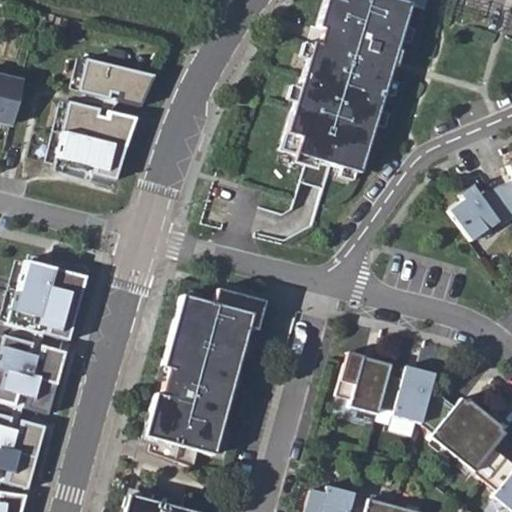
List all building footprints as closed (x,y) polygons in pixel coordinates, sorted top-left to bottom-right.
[(293,102),(278,151),(305,160),(329,166),(338,169),(352,173),(357,175),(371,127),(376,113),(381,95),(385,82),(389,68),(385,67),(389,51),(394,52),(397,42),(401,28),(408,5),(393,0),(341,0),(340,2),(333,0),(323,0),(315,29),(322,31),(317,45),(311,43),(310,47),(306,60),(297,89),(293,102)] [(401,28),(397,42),(405,44),(410,31),(401,28)] [(306,60),(310,47),(302,44),(298,58),(306,60)] [(394,52),(389,51),(385,67),(389,68),(393,69),(397,54),(394,52)] [(75,92),(83,61),(75,59),(67,90),(75,92)] [(151,77),(83,60),(83,61),(75,92),(75,93),(109,102),(111,94),(118,96),(116,103),(141,109),(151,77)] [(19,82),(0,77),(0,123),(8,126),(19,82)] [(394,85),(385,82),(381,95),(390,98),(394,85)] [(293,102),(297,89),(289,87),(285,100),(293,102)] [(50,164),(65,104),(57,102),(42,162),(50,164)] [(96,110),(65,102),(65,104),(50,164),(50,166),(82,174),(83,167),(90,169),(88,175),(113,181),(123,149),(134,119),(104,112),(102,117),(96,115),(96,110)] [(384,116),(376,113),(371,127),(380,129),(384,116)] [(511,181),(493,188),(510,218),(511,217),(511,163),(505,167),(511,181)] [(352,173),(338,169),(336,177),(349,181),(352,173)] [(461,201),(446,212),(468,242),(495,222),(498,227),(510,218),(493,188),(479,199),(470,186),(457,196),(461,201)] [(0,321),(4,323),(20,263),(12,261),(0,304),(0,321)] [(83,277),(21,262),(20,263),(4,323),(3,325),(34,333),(36,325),(44,327),(42,335),(66,340),(75,309),(83,277)] [(152,394),(140,438),(149,440),(145,453),(191,469),(196,452),(212,457),(228,393),(231,380),(239,355),(242,341),(245,329),(253,332),(261,302),(213,290),(209,304),(196,301),(183,298),(178,296),(159,368),(165,370),(161,382),(157,396),(152,394)] [(185,292),(183,298),(196,301),(198,295),(185,292)] [(30,344),(0,336),(0,403),(12,407),(16,395),(24,397),(21,409),(45,415),(63,352),(38,346),(35,358),(27,355),(30,344)] [(248,343),(242,341),(239,355),(244,356),(248,343)] [(361,357),(345,353),(333,396),(348,400),(347,408),(374,415),(377,408),(385,376),(388,366),(361,359),(361,357)] [(399,379),(385,376),(377,408),(391,411),(390,417),(418,424),(426,393),(431,375),(403,367),(399,379)] [(161,382),(165,370),(159,368),(157,368),(154,381),(161,382)] [(237,382),(231,380),(228,393),(234,395),(237,382)] [(440,397),(426,393),(418,424),(431,434),(428,437),(449,456),(480,416),(460,398),(459,398),(454,405),(440,397)] [(482,414),(462,396),(460,398),(480,416),(482,414)] [(501,429),(482,414),(480,416),(499,431),(501,429)] [(9,418),(0,415),(0,470),(4,471),(1,483),(24,489),(42,426),(18,420),(15,432),(6,430),(9,418)] [(499,431),(480,416),(449,456),(483,482),(502,457),(492,448),(503,434),(499,431)] [(511,511),(511,465),(502,457),(483,482),(494,491),(489,497),(507,511),(511,511)] [(186,511),(181,510),(184,496),(137,483),(133,498),(125,496),(120,511),(186,511)] [(346,511),(349,500),(351,494),(323,488),(321,495),(307,492),(302,511),(346,511)] [(0,511),(18,511),(23,495),(0,491),(0,511)] [(349,500),(346,511),(390,511),(393,505),(366,496),(364,504),(349,500)]
